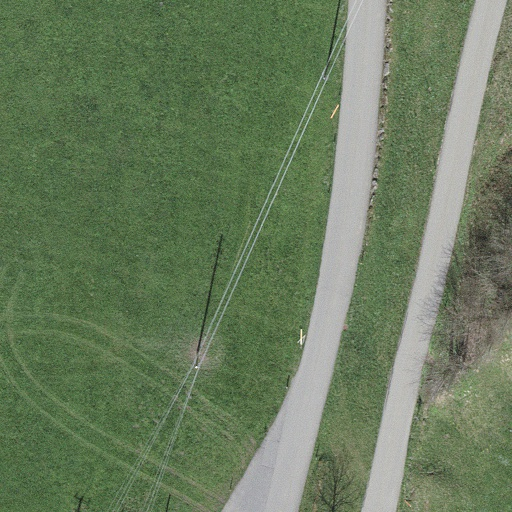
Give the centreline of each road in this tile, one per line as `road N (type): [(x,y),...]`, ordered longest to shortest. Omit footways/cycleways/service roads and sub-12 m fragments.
road 1 (residential): [(380,511),(494,0)]
road 2 (unclassified): [(362,0),(347,201),(298,465)]
